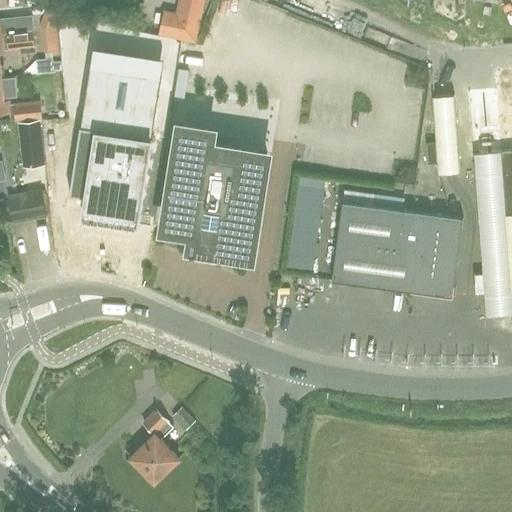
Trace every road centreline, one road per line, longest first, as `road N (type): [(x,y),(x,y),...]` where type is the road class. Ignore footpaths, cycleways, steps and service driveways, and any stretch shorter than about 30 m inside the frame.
road 1 (unclassified): [(0,328),(79,297),(104,296),(294,369)]
road 2 (unclassified): [(294,369),(377,386),(511,387)]
road 3 (unclassified): [(267,511),(271,440),(294,369)]
